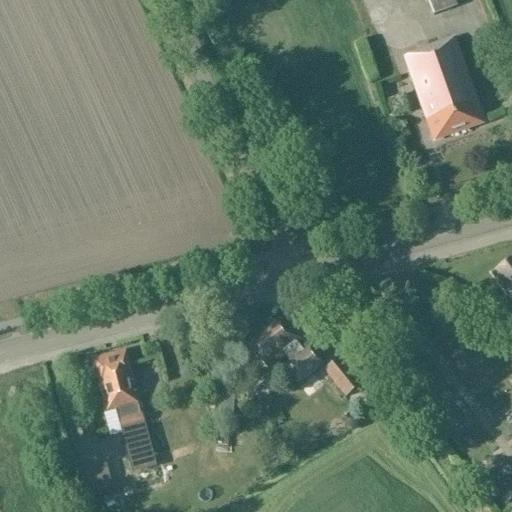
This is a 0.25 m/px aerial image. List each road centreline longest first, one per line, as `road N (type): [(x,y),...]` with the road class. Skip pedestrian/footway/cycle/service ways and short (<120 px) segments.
road 1 (unclassified): [(287,277),(169,0)]
road 2 (tertiary): [(0,354),(287,277)]
road 3 (unclassified): [(511,322),(421,287),(398,270),(391,250)]
road 4 (tertiary): [(391,250),(511,215)]
